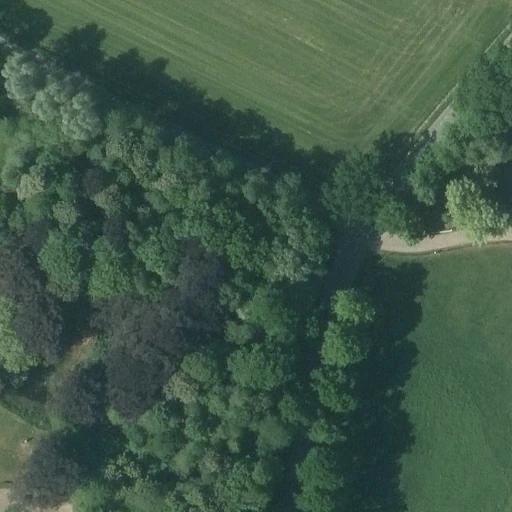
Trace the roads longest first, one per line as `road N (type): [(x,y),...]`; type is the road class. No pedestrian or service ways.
road 1 (unclassified): [(355,227),(0,45)]
road 2 (tertiary): [(287,511),(306,386),(335,271),(355,227)]
road 3 (tertiary): [(355,227),(511,48)]
